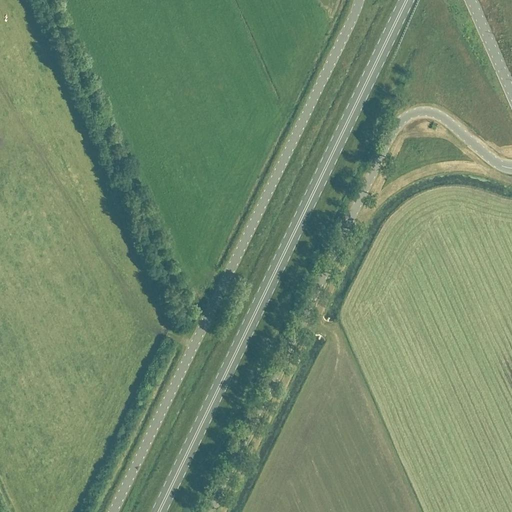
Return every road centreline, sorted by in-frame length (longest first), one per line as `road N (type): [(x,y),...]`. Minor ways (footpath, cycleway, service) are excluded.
road 1 (primary): [(158,511),(407,0)]
road 2 (tertiary): [(359,0),(111,511)]
road 3 (tertiary): [(208,511),(398,120),(437,112),(511,167)]
